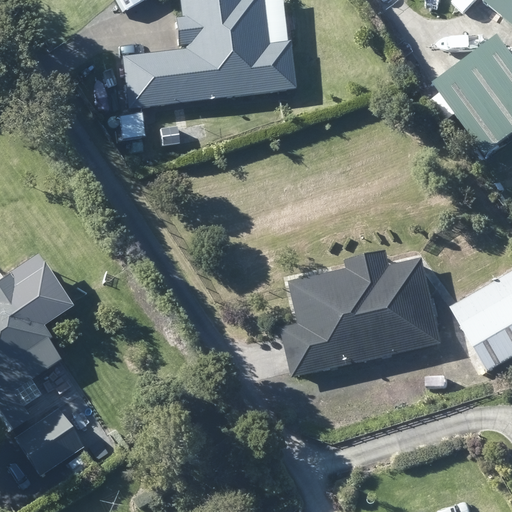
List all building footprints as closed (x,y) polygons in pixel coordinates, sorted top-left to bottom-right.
[(116,61),(121,113),(290,96),(280,0),(184,0),(186,21),(171,23),(174,50),(183,50),(183,54),(116,61)] [(511,0),(477,0),(476,1),(511,30),(511,29),(511,0)] [(387,49),(401,67),(414,56),(401,38),(387,49)] [(511,136),(511,64),(496,43),(431,92),(481,160),(511,136)] [(141,140),(138,118),(114,122),(117,143),(141,140)] [(386,272),(382,257),(346,265),(348,274),(286,288),(295,328),(277,332),(288,382),(435,349),(417,265),(386,272)] [(63,360),(64,359),(52,340),(57,337),(46,320),(55,315),(38,288),(30,293),(15,271),(0,280),(0,418),(5,426),(10,433),(34,418),(26,407),(45,394),(35,378),(63,360)] [(511,360),(511,276),(448,315),(484,377),(511,360)] [(87,447),(63,411),(62,409),(20,437),(45,474),(67,460),(87,447)] [(70,464),(81,479),(98,466),(86,451),(70,464)]
